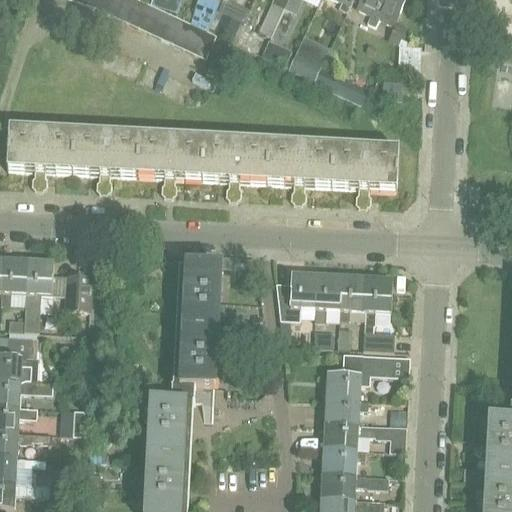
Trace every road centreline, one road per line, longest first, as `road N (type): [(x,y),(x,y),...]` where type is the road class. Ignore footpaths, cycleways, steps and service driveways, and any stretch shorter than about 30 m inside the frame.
road 1 (unclassified): [(438,248),(0,224)]
road 2 (residential): [(424,511),(438,248)]
road 3 (unclassified): [(438,248),(450,0)]
